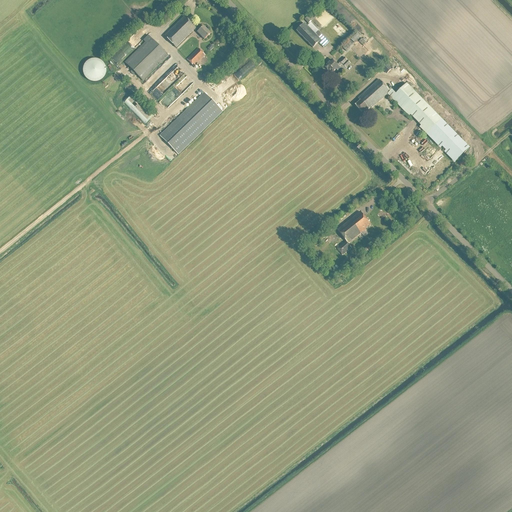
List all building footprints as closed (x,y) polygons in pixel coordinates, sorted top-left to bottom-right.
[(309,18),(312,21),(315,18),(314,17),(318,14),(316,13),(313,16),(312,15),(309,18)] [(195,27),(185,17),(165,36),(176,48),(195,30),(204,40),(210,34),(203,27),(200,30),(196,26),(195,27)] [(315,35),(304,24),(297,31),(313,48),(318,43),(323,48),(329,42),(318,32),(315,35)] [(343,48),(346,52),(361,38),(357,34),(343,48)] [(143,41),(146,43),(125,63),(142,81),(168,56),(148,36),(143,41)] [(194,67),(205,56),(198,49),(187,60),(194,67)] [(343,72),(351,64),(344,58),(336,66),(343,72)] [(83,69),(83,71),(83,74),(84,76),(85,78),(87,80),(88,81),(90,82),(93,83),(95,83),(97,83),(99,82),(101,81),(103,79),(104,78),(106,76),(106,73),(106,71),(106,69),(105,67),(104,65),(103,63),(101,62),(99,60),(97,60),(95,60),(92,60),(90,61),(88,62),(86,63),(85,65),(84,67),(83,69)] [(340,69),(332,61),(325,68),(328,71),(329,70),(332,74),(336,70),(338,71),(340,69)] [(382,69),(387,74),(391,70),(387,65),(382,69)] [(390,92),(379,80),(358,99),(360,102),(355,106),(361,113),(365,110),(366,111),(370,107),(371,108),(390,92)] [(454,164),(469,149),(406,84),(395,95),(391,91),(387,95),(409,117),(410,115),(420,126),(419,127),(437,147),(439,145),(449,155),(447,157),(454,164)] [(153,117),(125,89),(107,106),(135,135),(153,117)] [(160,137),(178,155),(223,112),(204,93),(160,137)] [(370,225),(360,212),(337,231),(346,242),(337,249),(343,256),(352,249),(348,244),(366,230),(365,229),(370,225)]
